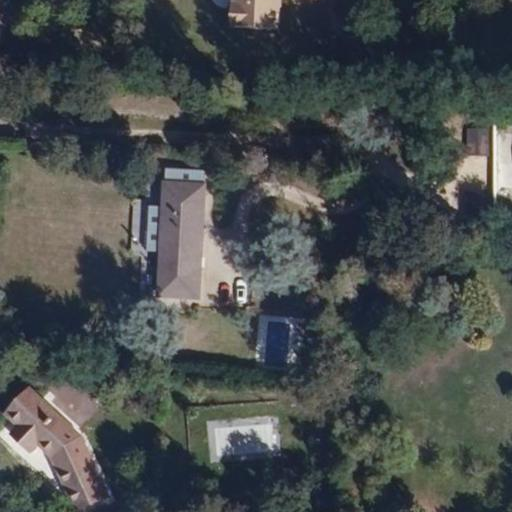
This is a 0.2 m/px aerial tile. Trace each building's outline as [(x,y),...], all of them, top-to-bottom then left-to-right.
[(241,5),(241,29),(288,29),(289,8),(290,8),(290,0),(246,0),(246,5),(241,5)] [(495,173),(495,135),(470,135),(470,149),(481,150),(481,174),(495,173)] [(198,298),(205,188),(167,185),(160,296),(198,298)] [(496,223),(495,196),(471,195),(470,223),(496,223)] [(335,359),(337,340),(318,338),(316,357),(335,359)] [(194,410),(196,387),(181,385),(179,409),(194,410)] [(108,497),(81,438),(29,391),(6,415),(19,428),(12,436),(32,454),(39,446),(53,459),(76,511),(108,497)]
